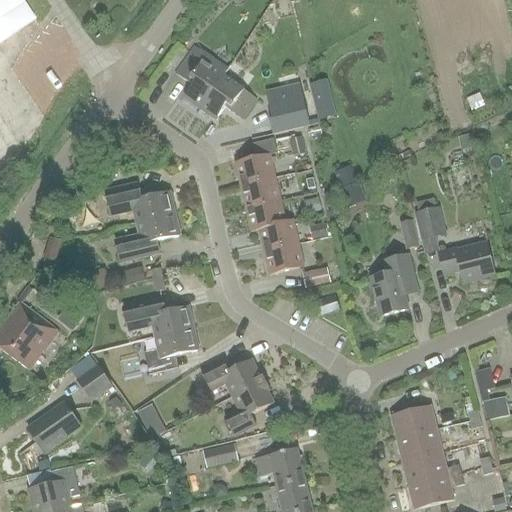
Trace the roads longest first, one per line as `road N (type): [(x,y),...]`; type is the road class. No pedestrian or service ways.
road 1 (residential): [(352,379),(238,303),(203,166),(111,103)]
road 2 (residential): [(0,249),(111,103)]
road 3 (residential): [(511,316),(352,379)]
road 4 (residential): [(384,511),(352,379)]
road 5 (residential): [(111,103),(182,0)]
